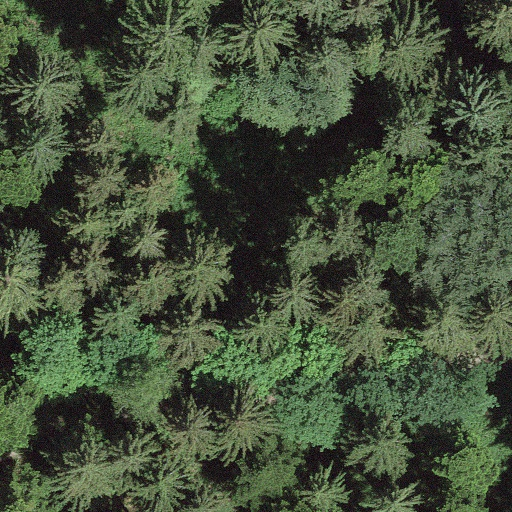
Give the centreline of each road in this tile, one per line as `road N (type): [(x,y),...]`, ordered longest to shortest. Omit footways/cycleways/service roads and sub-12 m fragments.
road 1 (track): [(0,363),(214,393),(457,371),(511,355)]
road 2 (track): [(214,393),(0,451)]
